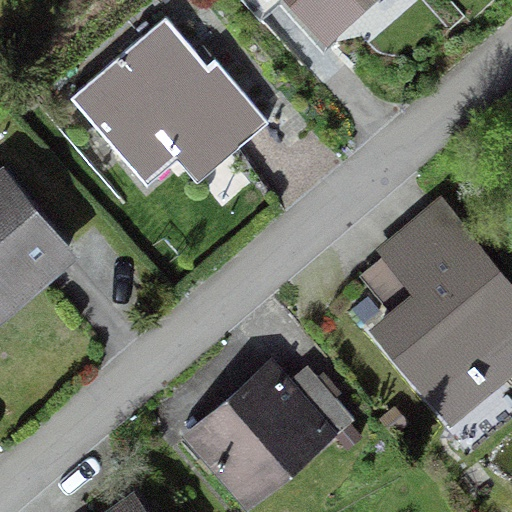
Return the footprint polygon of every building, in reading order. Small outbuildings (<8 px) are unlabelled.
[(307,9),(299,0),(244,0),(275,36),(307,9)] [(351,0),(359,9),(369,0),(351,0)] [(178,157),(196,178),(269,117),(203,39),(196,45),(166,11),(70,92),(147,183),(178,157)] [(0,313),(79,245),(3,157),(0,159),(0,313)] [(511,365),(511,274),(438,189),(375,244),(382,252),(359,272),(387,304),(367,321),(451,418),(511,365)] [(347,448),(363,434),(351,421),(356,417),(336,394),(341,389),(322,367),(316,372),(307,361),(291,374),(272,352),(181,429),(246,505),(333,431),(347,448)] [(475,501),(501,483),(482,456),(456,475),(475,501)] [(152,511),(131,483),(90,511),(152,511)]
